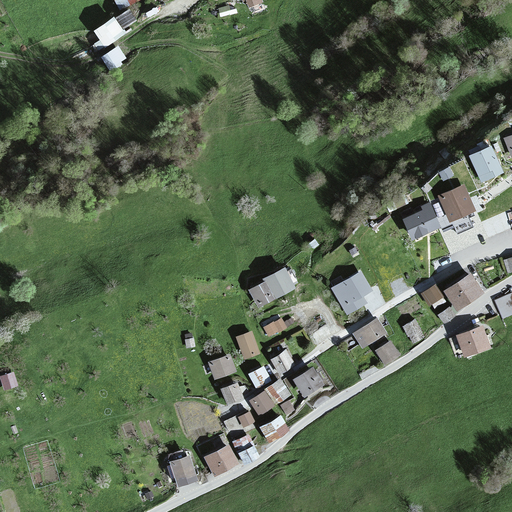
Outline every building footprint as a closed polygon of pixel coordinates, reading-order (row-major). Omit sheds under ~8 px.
[(115,0),(120,9),(137,0),(115,0)] [(261,0),(245,0),(248,8),(263,3),(261,0)] [(219,7),(220,12),(235,9),(234,4),(219,7)] [(111,17),(94,29),(101,39),(95,43),(99,49),(123,33),(120,29),(135,19),(128,9),(113,20),(111,17)] [(110,68),(127,57),(119,43),(101,54),(110,68)] [(494,144),(473,153),(482,174),(504,165),(494,144)] [(466,182),(439,194),(420,202),(422,208),(401,217),(414,246),(481,216),(466,182)] [(355,247),(349,250),(353,258),(360,255),(355,247)] [(265,280),(250,289),(258,305),(294,287),(284,267),(264,278),(265,280)] [(360,270),(331,287),(346,314),(366,303),(362,296),(372,290),(360,270)] [(471,272),(443,288),(455,309),(483,292),(471,272)] [(434,283),(419,292),(427,307),(442,298),(434,283)] [(511,293),(491,301),(499,322),(511,317),(511,293)] [(447,305),(434,313),(441,323),(454,315),(447,305)] [(376,317),(351,333),(361,348),(385,332),(376,317)] [(409,334),(421,330),(417,317),(404,321),(409,334)] [(281,318),(264,327),(269,335),(285,326),(281,318)] [(320,337),(331,327),(326,321),(315,331),(320,337)] [(481,324),(454,334),(463,356),(490,346),(481,324)] [(251,331),(236,336),(244,358),(259,353),(251,331)] [(193,336),(181,339),(184,349),(196,345),(193,336)] [(389,338),(372,350),(382,364),(399,352),(389,338)] [(285,350),(271,358),(280,373),(294,364),(285,350)] [(229,354),(209,361),(215,378),(235,370),(229,354)] [(262,365),(249,372),(257,386),(270,380),(262,365)] [(311,366),(292,378),(303,395),(322,384),(311,366)] [(15,372),(0,376),(0,382),(2,391),(19,386),(15,372)] [(280,380),(267,389),(276,402),(289,393),(280,380)] [(235,381),(219,388),(225,402),(241,395),(235,381)] [(264,390),(250,399),(259,414),(273,405),(264,390)] [(287,399),(278,407),(286,416),(295,408),(287,399)] [(248,410),(234,416),(240,429),(253,423),(248,410)] [(277,414),(259,426),(267,439),(285,426),(277,414)] [(245,433),(231,441),(238,454),(252,446),(245,433)] [(227,444),(202,456),(210,471),(235,459),(227,444)] [(252,446),(238,455),(243,464),(258,455),(252,446)] [(188,454),(169,461),(177,487),(197,481),(188,454)]
